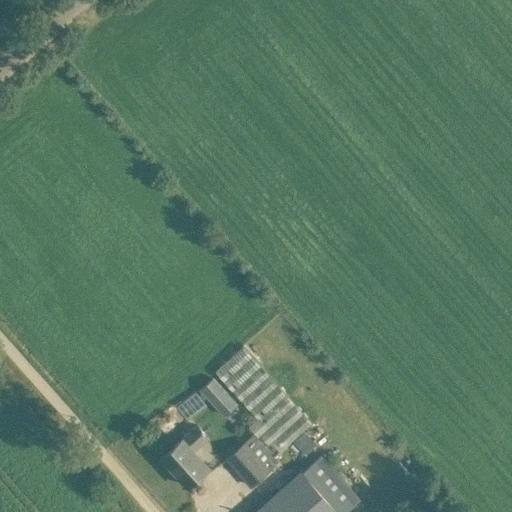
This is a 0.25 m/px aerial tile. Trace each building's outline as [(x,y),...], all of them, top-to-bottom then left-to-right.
[(311,421),(243,345),(216,370),(258,418),(250,425),(275,454),(311,421)] [(214,376),(201,388),(224,414),(238,402),(214,376)] [(197,424),(177,443),(162,456),(188,485),(207,468),(193,451),(209,437),(197,424)] [(282,460),(275,454),(274,454),(256,433),(228,458),(253,486),(282,460)] [(322,452),(303,471),(302,469),(253,511),(342,511),(360,496),(322,452)]
